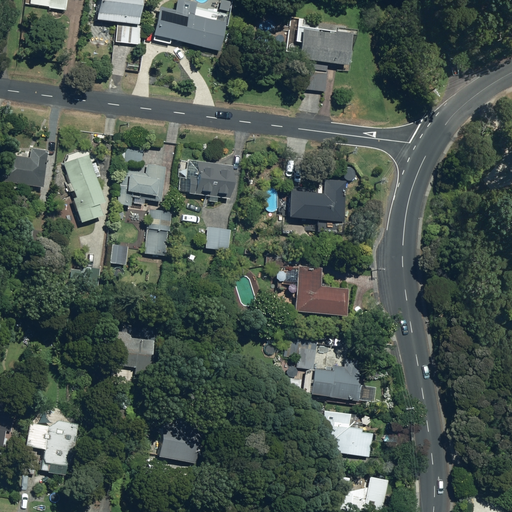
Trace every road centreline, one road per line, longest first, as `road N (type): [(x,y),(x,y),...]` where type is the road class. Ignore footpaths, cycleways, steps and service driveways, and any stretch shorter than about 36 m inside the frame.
road 1 (residential): [(427,152),(410,143),(0,88)]
road 2 (tertiary): [(427,152),(408,198),(404,247),(438,456),(434,511)]
